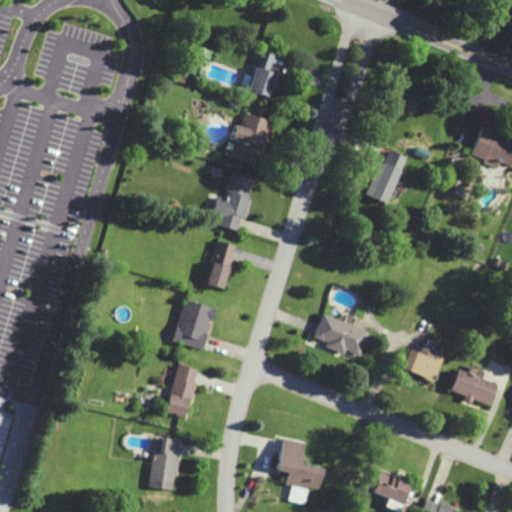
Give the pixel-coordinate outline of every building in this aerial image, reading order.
[(241,87),(270,96),(278,72),(286,75),(291,60),(258,50),(250,76),(245,74),(241,87)] [(270,120),(244,113),(241,126),(235,124),(231,139),(263,148),(270,120)] [(511,165),(511,139),(480,128),(471,154),(484,158),(483,163),(495,167),(498,161),(511,165)] [(364,195),(387,203),(404,156),(387,150),(383,164),(376,161),(364,195)] [(253,179),(232,174),(225,199),(216,197),(212,217),(219,219),(218,226),(237,230),(240,217),(243,218),(253,179)] [(235,246),(217,241),(204,283),(222,288),(235,246)] [(172,341),(202,349),(209,319),(213,320),(216,308),(183,299),(172,341)] [(312,337),(325,342),(324,347),(344,354),(345,351),(359,356),(369,332),(321,314),(312,337)] [(408,349),(400,369),(433,381),(443,354),(422,346),(419,353),(408,349)] [(197,369),(177,364),(165,412),(185,417),(197,369)] [(482,379),(484,371),(471,366),(468,373),(457,369),(449,390),(464,396),(463,397),(488,407),(496,384),(482,379)] [(152,452),(149,488),(174,491),(180,440),(160,437),(159,452),(152,452)] [(276,470),(287,472),(285,484),(291,485),(289,501),(305,504),(308,487),(318,489),(322,468),(300,464),(304,443),(281,439),(276,470)] [(408,481),(378,473),(372,493),(387,498),(384,507),(400,511),(408,481)] [(461,511),(427,499),(421,511),(461,511)]
